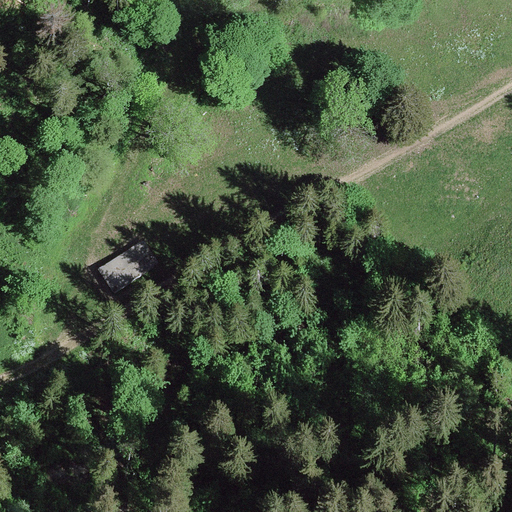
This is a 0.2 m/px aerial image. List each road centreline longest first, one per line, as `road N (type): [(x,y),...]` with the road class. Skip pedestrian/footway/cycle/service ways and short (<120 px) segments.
road 1 (track): [(50,355),(120,311),(137,285),(256,234),(511,88)]
road 2 (track): [(273,0),(226,16),(180,76),(140,145),(50,355)]
